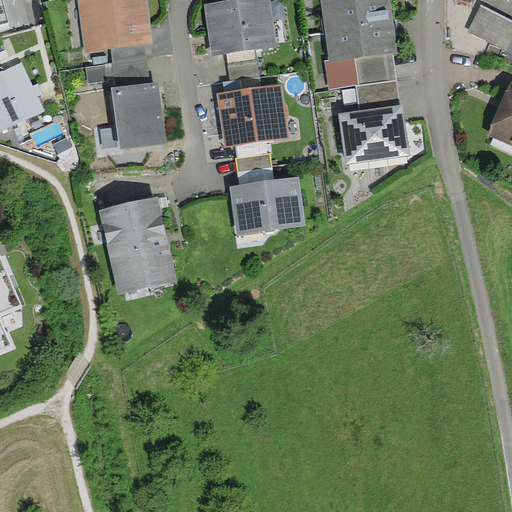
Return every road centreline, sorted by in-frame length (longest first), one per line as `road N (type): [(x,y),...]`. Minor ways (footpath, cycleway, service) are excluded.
road 1 (track): [(0,423),(59,400),(94,336),(65,197),(42,174),(0,154)]
road 2 (track): [(447,154),(511,460)]
road 3 (residential): [(435,0),(434,69),(447,154)]
